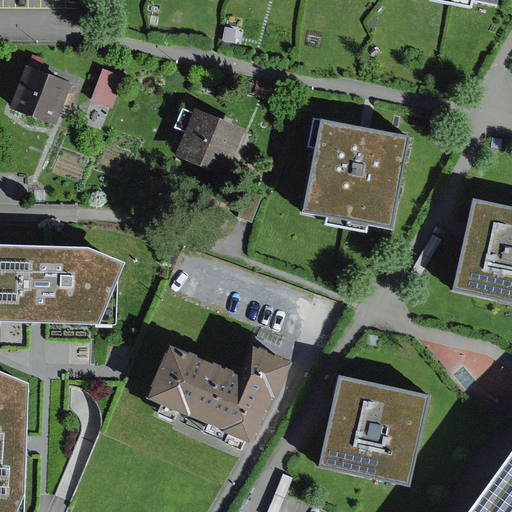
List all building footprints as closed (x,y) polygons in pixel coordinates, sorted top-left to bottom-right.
[(124,80),(95,70),(84,99),(113,110),(124,80)] [(69,88),(22,72),(8,113),(55,129),(69,88)] [(245,134),(194,113),(175,159),(226,180),(245,134)] [(309,211),(394,226),(409,140),(325,125),(309,211)] [(264,195),(249,190),(239,216),(247,219),(253,222),(264,195)] [(511,211),(477,204),(458,288),(511,300),(511,211)] [(89,244),(0,242),(0,319),(38,320),(122,322),(130,263),(89,244)] [(174,342),(149,397),(253,444),(291,360),(256,344),(244,373),(174,342)] [(0,365),(0,511),(30,511),(34,444),(36,374),(0,365)] [(345,376),(324,465),(416,486),(434,395),(345,376)] [(511,511),(511,459),(473,511),(511,511)]
